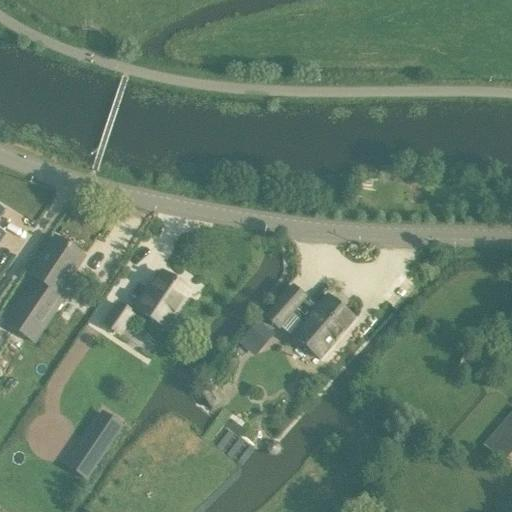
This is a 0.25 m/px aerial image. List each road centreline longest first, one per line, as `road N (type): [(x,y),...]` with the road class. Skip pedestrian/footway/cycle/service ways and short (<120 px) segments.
road 1 (unclassified): [(511,93),(202,85),(92,59),(0,16)]
road 2 (tertiary): [(511,238),(263,222),(88,188),(0,155)]
